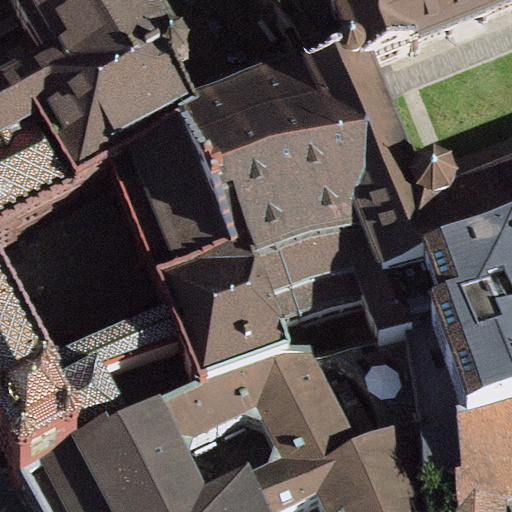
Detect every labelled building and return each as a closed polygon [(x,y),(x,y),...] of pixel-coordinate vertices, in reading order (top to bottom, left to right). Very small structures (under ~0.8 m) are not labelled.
[(0,459),(19,497),(29,493),(78,468),(110,453),(111,456),(147,438),(242,390),(307,370),(313,368),(299,335),(362,311),(379,354),(412,341),(391,289),(409,282),(324,71),(300,80),(292,83),(264,94),(256,98),(230,108),(221,112),(193,124),(193,121),(190,117),(185,109),(183,105),(169,85),(188,74),(144,0),(66,0),(0,37),(0,459)] [(0,0),(0,37),(66,0),(0,0)] [(511,177),(452,202),(455,194),(449,179),(434,172),(419,178),(415,186),(369,71),(411,54),(418,51),(468,31),(511,13),(511,0),(328,0),(336,20),(339,19),(355,59),(324,71),(409,282),(423,276),(511,241),(511,177)] [(511,241),(423,276),(441,326),(434,329),(432,333),(466,431),(421,449),(422,482),(457,486),(457,487),(459,487),(463,482),(459,440),(511,416),(511,241)] [(111,456),(110,453),(78,468),(19,497),(20,499),(27,511),(459,511),(457,487),(457,486),(422,482),(421,449),(357,466),(307,370),(242,390),(111,456)] [(501,511),(501,501),(511,496),(511,416),(459,440),(463,482),(459,487),(457,487),(459,511),(501,511)]
